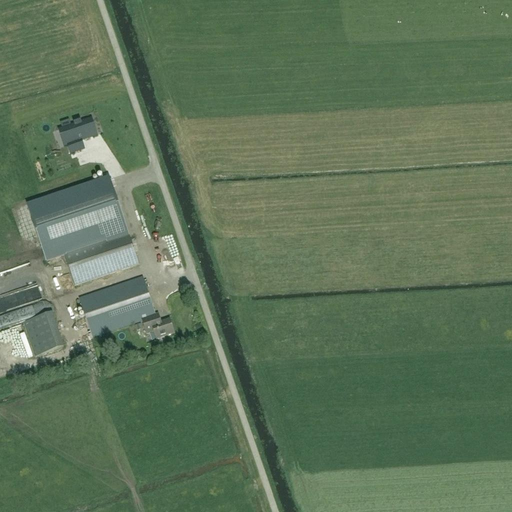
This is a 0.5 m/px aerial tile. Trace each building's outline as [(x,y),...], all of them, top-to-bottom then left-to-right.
[(73,124),(57,129),(63,147),(66,146),(69,154),(84,149),(81,141),(97,136),(91,118),(80,121),(80,120),(73,123),(73,124)] [(110,179),(29,206),(47,261),(65,255),(75,286),(139,265),(110,179)] [(133,244),(145,243),(144,235),(132,235),(133,244)] [(151,257),(158,255),(153,242),(147,244),(151,257)] [(170,258),(165,259),(171,279),(183,276),(177,252),(175,252),(173,244),(166,246),(170,258)] [(58,279),(61,287),(70,285),(68,277),(58,279)] [(156,315),(144,278),(81,300),(93,338),(143,321),(147,334),(155,332),(157,340),(175,334),(170,320),(161,323),(158,315),(156,315)] [(12,291),(29,286),(28,281),(10,286),(12,291)] [(8,323),(41,314),(38,305),(14,311),(15,315),(8,317),(8,314),(0,316),(0,332),(10,330),(8,323)] [(30,322),(41,355),(64,348),(53,313),(30,322)] [(10,345),(21,342),(18,330),(7,333),(10,345)] [(6,340),(0,342),(0,350),(9,347),(6,340)]
